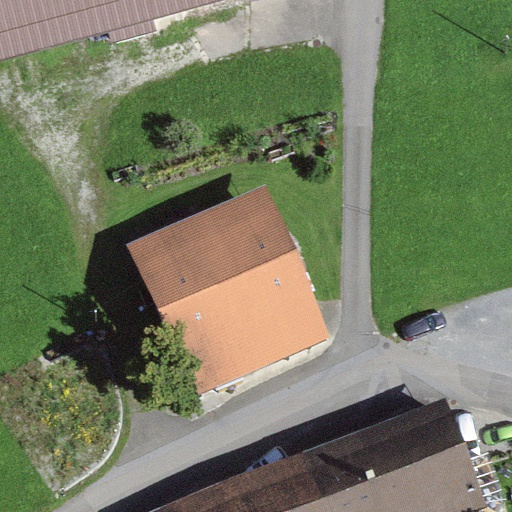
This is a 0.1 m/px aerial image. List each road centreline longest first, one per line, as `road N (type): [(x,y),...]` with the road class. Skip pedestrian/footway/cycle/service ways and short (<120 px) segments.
road 1 (track): [(169,461),(70,153),(109,81),(368,19)]
road 2 (track): [(357,380),(369,0)]
